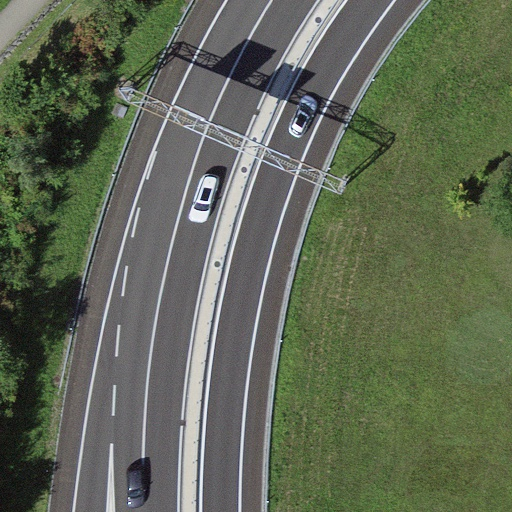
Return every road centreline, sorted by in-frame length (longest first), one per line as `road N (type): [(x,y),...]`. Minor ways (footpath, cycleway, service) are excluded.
road 1 (motorway): [(222,511),(227,399),(262,222),(308,107),(376,0)]
road 2 (motorway): [(297,0),(215,168),(144,451)]
road 3 (motorway): [(248,0),(218,48),(178,146),(140,293)]
road 4 (motorway): [(140,293),(107,411),(92,511)]
road 5 (motorway): [(140,293),(144,451)]
